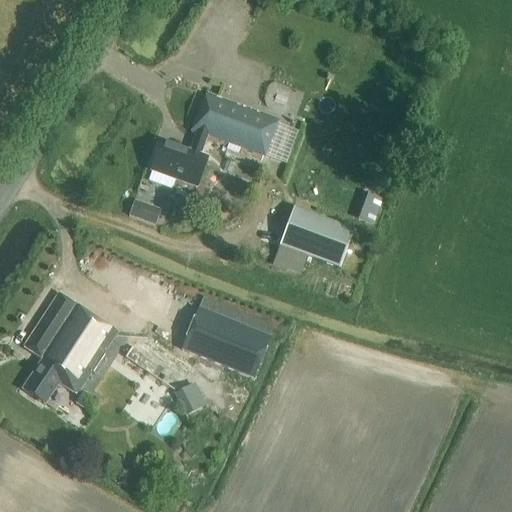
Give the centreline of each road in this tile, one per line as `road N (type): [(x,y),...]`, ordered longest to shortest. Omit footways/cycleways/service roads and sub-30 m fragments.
road 1 (unclassified): [(0,205),(130,0)]
road 2 (track): [(43,198),(181,249),(211,249),(258,210)]
